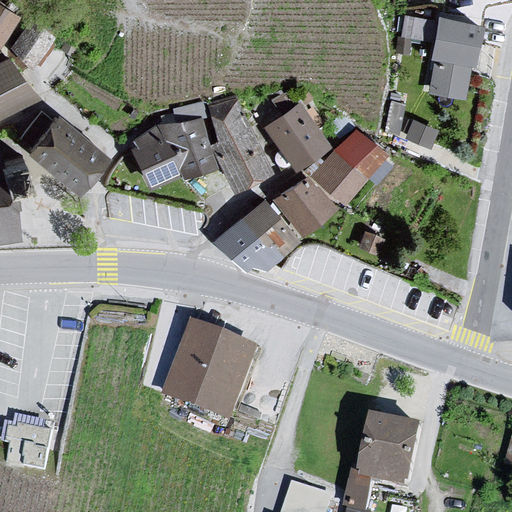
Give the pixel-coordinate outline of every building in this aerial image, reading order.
[(475,29),(425,15),(422,60),(430,60),(425,95),(462,102),(475,29)] [(4,63),(0,64),(0,119),(36,104),(4,63)] [(226,102),(199,111),(203,139),(199,146),(228,189),(260,175),(226,102)] [(291,102),(254,128),(283,170),(319,145),(291,102)] [(44,115),(13,151),(72,194),(100,159),(44,115)] [(410,117),(407,132),(432,138),(436,123),(410,117)] [(148,125),(120,146),(138,189),(203,166),(199,146),(195,121),(148,125)] [(325,155),(307,177),(336,208),(364,178),(371,185),(388,167),(351,134),(325,155)] [(13,162),(0,162),(0,240),(8,239),(1,190),(17,187),(13,162)] [(298,178),(266,202),(299,241),(327,211),(298,178)] [(256,202),(208,241),(222,264),(255,279),(291,241),(256,202)] [(254,358),(186,327),(159,400),(226,427),(254,358)] [(49,443),(53,426),(18,416),(13,434),(49,443)] [(418,432),(361,421),(348,481),(410,491),(418,432)]
